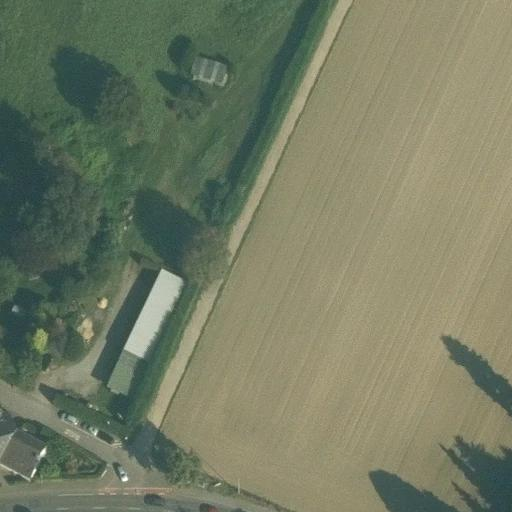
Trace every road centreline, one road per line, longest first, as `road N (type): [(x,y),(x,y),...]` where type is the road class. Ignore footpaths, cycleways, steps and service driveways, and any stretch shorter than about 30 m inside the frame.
road 1 (track): [(347,0),(135,467)]
road 2 (residential): [(0,398),(135,467),(146,508)]
road 3 (tertiary): [(15,511),(146,508)]
